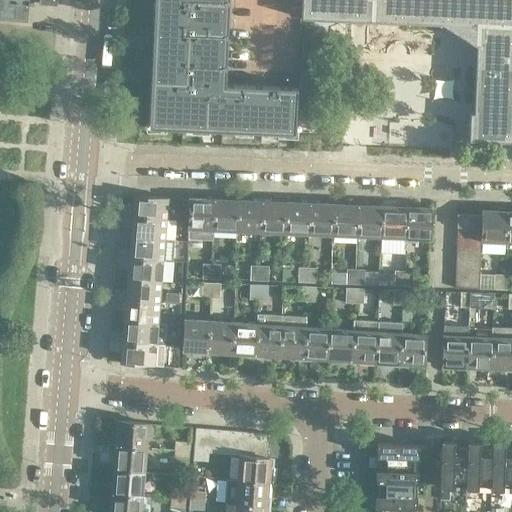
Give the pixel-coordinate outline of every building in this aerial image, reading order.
[(0,0),(0,13),(24,16),(25,0),(0,0)] [(153,0),(153,7),(161,7),(159,48),(153,48),(152,73),(158,73),(158,81),(149,81),(148,123),(165,124),(165,128),(190,129),(190,125),(208,126),(208,130),(233,131),(233,127),(251,128),(251,131),(276,132),(277,129),(294,130),(296,87),(224,84),(227,0),(153,0)] [(511,0),(300,0),(300,17),(300,18),(302,18),(302,17),(457,24),(457,25),(475,44),(476,44),(473,112),(468,112),(467,140),(468,140),(511,142),(511,136),(511,0)] [(120,215),(132,216),(166,219),(168,197),(134,194),(133,205),(121,204),(120,215)] [(189,197),(187,238),(212,239),(213,230),(212,230),(213,198),(189,197)] [(212,230),(213,230),(235,231),(237,199),(213,198),(212,230)] [(237,199),(235,231),(260,232),(261,200),(237,199)] [(261,200),(260,232),(283,233),(285,201),(261,200)] [(285,201),(283,233),(308,234),(310,202),(285,201)] [(310,202),(308,234),(332,235),(333,203),(332,203),(332,204),(310,202)] [(333,203),(332,235),(356,236),(358,205),(335,203),(333,203)] [(358,205),(356,236),(380,237),(381,206),(358,205)] [(381,206),(380,237),(404,238),(406,206),(382,205),(381,205),(381,206)] [(406,206),(404,238),(428,239),(430,207),(428,207),(428,208),(415,207),(406,206)] [(481,214),(481,228),(481,241),(506,242),(506,211),(483,210),(483,209),(482,209),(482,214),(481,214)] [(481,214),(457,213),(456,227),(457,227),(481,228),(481,214)] [(131,225),(130,236),(165,239),(166,219),(132,216),(120,215),(119,224),(131,225)] [(457,227),(456,239),(481,241),(481,228),(457,227)] [(117,246),(117,256),(163,261),(172,261),(174,240),(165,239),(130,236),(129,247),(117,246)] [(481,241),(456,239),(456,251),(480,252),(481,241)] [(480,252),(456,251),(455,263),(480,264),(480,252)] [(128,267),(127,278),(161,281),(163,261),(117,256),(116,266),(128,267)] [(288,266),(281,262),(280,279),(288,279),(288,266)] [(203,263),(202,277),(210,278),(211,263),(203,263)] [(211,263),(210,278),(219,278),(220,263),(211,263)] [(480,264),(455,263),(455,275),(479,276),(480,264)] [(249,279),(258,279),(258,265),(250,265),(249,279)] [(258,265),(258,279),(267,280),(268,265),(258,265)] [(298,281),(306,281),(307,267),(298,266),(298,281)] [(307,267),(306,281),(315,282),(316,267),(307,267)] [(345,283),(354,283),(355,269),(346,268),(345,283)] [(355,269),(354,283),(363,284),(364,270),(364,269),(355,269)] [(363,284),(379,284),(379,271),(364,270),(363,284)] [(393,285),(402,285),(403,270),(394,270),(394,271),(393,285)] [(403,270),(402,285),(411,285),(412,271),(403,270)] [(393,285),(394,271),(379,271),(379,284),(393,285)] [(494,274),(494,289),(502,289),(503,274),(494,274)] [(503,274),(502,289),(511,289),(511,274),(503,274)] [(479,276),(455,275),(454,287),(478,288),(479,288),(479,276)] [(113,298),(125,299),(160,302),(161,281),(127,278),(126,289),(114,288),(113,298)] [(201,297),(209,297),(210,282),(202,282),(201,297)] [(210,282),(209,297),(219,298),(220,283),(210,282)] [(257,299),(258,284),(249,284),(248,299),(257,299)] [(258,284),(257,299),(266,299),(267,285),(258,284)] [(297,301),(305,301),(306,286),(298,286),(297,301)] [(306,286),(305,301),(315,301),(315,286),(306,286)] [(353,303),(354,288),(345,287),(345,302),(353,303)] [(364,288),(354,288),(353,303),(363,303),(364,288)] [(393,304),(401,304),(402,290),(393,290),(393,304)] [(402,290),(401,304),(411,304),(411,290),(402,290)] [(165,292),(164,302),(178,304),(178,294),(165,292)] [(467,292),(467,307),(477,307),(477,292),(467,292)] [(124,309),(123,319),(158,322),(160,302),(125,299),(113,298),(112,308),(124,309)] [(255,323),(254,354),(277,356),(280,324),(280,316),(256,314),(255,323)] [(280,324),(277,356),(289,357),(302,357),(304,326),(304,317),(280,316),(280,324)] [(184,318),(182,349),(206,351),(208,320),(184,318)] [(111,330),(110,339),(163,344),(165,323),(158,322),(123,319),(123,331),(111,330)] [(376,321),(352,319),(352,329),(350,360),(373,362),(376,321)] [(208,320),(206,351),(230,352),(231,321),(208,320)] [(231,321),(230,352),(254,354),(255,323),(231,321)] [(400,322),(376,321),(373,362),(374,362),(375,362),(398,363),(400,332),(400,322)] [(511,368),(511,325),(491,325),(490,336),(488,367),(489,367),(489,368),(490,368),(490,367),(511,368)] [(304,326),(302,357),(325,359),(327,327),(304,326)] [(327,327),(325,359),(326,360),(326,359),(350,360),(352,329),(327,327)] [(400,332),(398,363),(422,365),(422,366),(423,366),(425,334),(400,332)] [(442,335),(441,366),(442,366),(442,365),(465,366),(466,336),(442,335)] [(466,336),(465,366),(488,367),(490,336),(466,336)] [(110,339),(109,350),(121,351),(120,362),(161,366),(163,344),(110,339)] [(116,419),(114,444),(146,447),(148,422),(116,419)] [(195,426),(193,451),(193,459),(207,460),(208,452),(205,452),(206,427),(195,426)] [(206,427),(205,452),(208,452),(217,453),(219,428),(206,427)] [(219,428),(217,453),(229,454),(231,429),(219,428)] [(229,454),(239,454),(240,454),(242,430),(231,429),(229,454)] [(242,430),(240,454),(252,456),(254,431),(242,430)] [(254,431),(252,456),(265,457),(267,432),(254,431)] [(441,446),(439,487),(441,487),(452,487),(452,483),(465,484),(465,487),(466,488),(467,447),(453,446),(453,440),(441,440),(441,446)] [(175,441),(174,449),(189,451),(190,442),(175,441)] [(467,447),(466,488),(477,488),(477,484),(490,485),(490,488),(491,488),(492,447),(479,447),(480,441),(467,441),(467,447)] [(375,468),(375,469),(417,471),(418,444),(376,442),(376,455),(380,455),(379,468),(375,468)] [(492,447),(491,488),(502,489),(502,485),(511,485),(511,448),(505,448),(505,442),(492,442),(492,447)] [(114,444),(112,468),(144,471),(146,447),(114,444)] [(189,451),(174,449),(173,458),(188,459),(189,451)] [(237,479),(268,481),(271,482),(272,467),(269,467),(269,457),(265,457),(252,456),(240,454),(239,454),(237,479)] [(112,468),(111,492),(142,494),(144,471),(112,468)] [(374,493),(374,494),(416,496),(417,471),(375,469),(375,480),(378,480),(378,493),(374,493)] [(227,478),(225,503),(235,503),(266,506),(267,496),(268,481),(237,479),(227,478)] [(171,488),(170,497),(185,498),(186,489),(171,488)] [(190,490),(189,499),(203,500),(204,491),(190,490)] [(111,492),(109,511),(140,511),(142,494),(111,492)] [(415,511),(416,496),(374,494),(374,505),(378,506),(377,511),(415,511)] [(185,498),(170,497),(169,506),(184,507),(185,498)] [(203,500),(189,499),(189,508),(203,510),(203,500)] [(235,503),(234,511),(265,511),(266,506),(235,503)]
